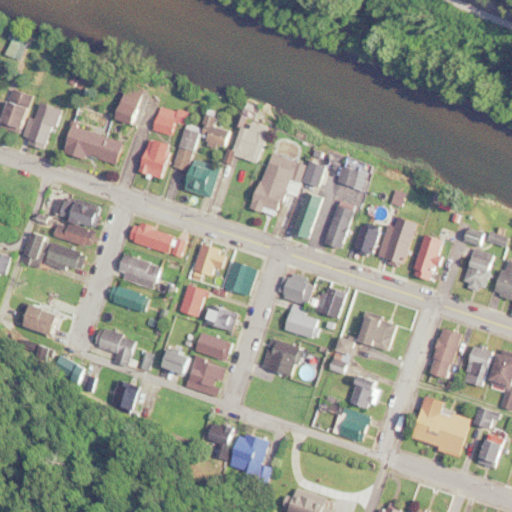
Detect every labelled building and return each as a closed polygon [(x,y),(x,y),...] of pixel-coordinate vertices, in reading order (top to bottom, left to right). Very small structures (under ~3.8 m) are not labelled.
[(15,54),(24,31),(44,38),(35,61),(15,54)] [(78,84),(81,76),(86,78),(83,86),(78,84)] [(117,117),(132,122),(145,88),(129,83),(117,117)] [(96,93),(99,86),(107,90),(104,97),(96,93)] [(0,123),(0,98),(12,103),(3,125),(0,123)] [(21,101),(41,107),(34,128),(15,122),(21,101)] [(40,137),(52,103),(71,109),(59,143),(40,137)] [(132,120),(149,127),(156,110),(139,103),(132,120)] [(163,129),(184,135),(191,114),(169,108),(163,129)] [(191,123),(194,110),(201,113),(197,125),(191,123)] [(246,123),(254,126),(258,115),(251,112),(246,123)] [(227,147),(230,130),(216,127),(218,117),(207,114),(202,142),(227,147)] [(220,114),(232,118),(229,126),(244,131),(238,149),(211,141),(220,114)] [(245,155),(271,164),(283,129),(266,123),(263,129),(255,126),(245,155)] [(240,124),(234,156),(259,162),(266,129),(240,124)] [(77,150),(86,125),(138,143),(129,169),(77,150)] [(202,132),(188,127),(174,165),(187,170),(202,132)] [(197,127),(213,133),(200,171),(183,165),(197,127)] [(162,177),(172,144),(150,138),(141,170),(162,177)] [(163,139),(186,147),(174,179),(152,172),(163,139)] [(263,207),(284,152),(314,164),(293,218),(263,207)] [(197,189),(221,198),(233,167),(208,158),(197,189)] [(316,180),(322,160),(338,166),(331,186),(316,180)] [(317,186),(324,166),(309,161),(302,181),(317,186)] [(351,183),(373,190),(378,173),(357,166),(351,183)] [(302,232),(319,189),(337,196),(321,239),(302,232)] [(322,196),(305,191),(292,233),(309,238),(322,196)] [(58,212),(65,192),(114,209),(106,230),(58,212)] [(404,202),(407,194),(418,198),(414,206),(404,202)] [(356,205),(339,200),(326,242),(343,247),(356,205)] [(338,240),(355,247),(369,210),(352,204),(338,240)] [(408,214),(431,223),(414,267),(392,258),(408,214)] [(465,221),(467,214),(473,216),(470,223),(465,221)] [(380,257),(406,264),(417,221),(392,215),(380,257)] [(57,234),(63,218),(103,233),(98,248),(57,234)] [(139,238),(190,257),(196,240),(145,222),(139,238)] [(354,249),(372,255),(381,230),(363,224),(354,249)] [(375,225),(394,232),(384,257),(365,250),(375,225)] [(484,230),(479,242),(495,248),(500,236),(484,230)] [(29,262),(44,268),(56,238),(40,232),(29,262)] [(504,232),(511,234),(511,247),(500,243),(504,232)] [(413,273),(432,280),(446,240),(427,233),(413,273)] [(425,274),(440,233),(459,240),(445,281),(425,274)] [(50,261),(82,272),(89,252),(57,241),(50,261)] [(199,276),(212,242),(231,249),(229,255),(237,258),(232,270),(226,267),(219,284),(199,276)] [(464,285),(486,291),(496,254),(475,248),(464,285)] [(0,250),(19,257),(12,278),(0,274),(0,250)] [(132,254),(126,271),(163,284),(169,267),(132,254)] [(485,255),(476,282),(500,291),(510,264),(485,255)] [(511,296),(511,260),(506,259),(496,292),(511,296)] [(233,287),(243,260),(268,269),(258,296),(233,287)] [(292,274),(321,283),(314,301),(286,291),(292,274)] [(186,309),(206,317),(216,288),(196,281),(186,309)] [(114,299),(120,284),(153,298),(147,313),(114,299)] [(325,311),(347,319),(356,292),(335,285),(325,311)] [(31,322),(39,303),(69,314),(61,333),(31,322)] [(211,322),(241,333),(247,315),(217,304),(211,322)] [(292,330),(321,340),(329,318),(300,308),(292,330)] [(370,339),(380,314),(406,324),(396,349),(370,339)] [(98,345),(106,325),(143,340),(136,359),(98,345)] [(437,371),(454,326),(474,334),(458,379),(437,371)] [(202,350),(208,332),(238,342),(232,361),(202,350)] [(267,364),(277,337),(309,348),(299,375),(267,364)] [(348,340),(344,351),(359,357),(363,346),(348,340)] [(473,379),(486,345),(504,352),(492,385),(473,379)] [(167,365),(174,348),(198,357),(192,374),(167,365)] [(67,352),(62,366),(85,374),(90,360),(67,352)] [(508,409),(511,394),(511,357),(498,353),(490,384),(508,389),(503,407),(508,409)] [(190,386),(220,398),(231,369),(201,357),(190,386)] [(341,358),(356,363),(352,376),(336,370),(341,358)] [(127,376),(144,384),(132,412),(114,405),(127,376)] [(356,401),(379,411),(389,386),(365,377),(356,401)] [(432,400),(481,416),(469,454),(420,438),(432,400)] [(332,411),(335,402),(346,406),(343,416),(332,411)] [(483,423),(500,429),(506,412),(488,406),(483,423)] [(345,433),(351,419),(372,428),(367,441),(345,433)] [(214,423),(208,442),(229,449),(235,430),(214,423)] [(242,436),(260,443),(253,461),(235,454),(242,436)] [(496,438),(511,444),(502,469),(486,463),(496,438)] [(330,495),(299,486),(291,511),(347,511),(326,506),(330,495)] [(403,511),(405,507),(387,501),(382,511),(403,511)]
